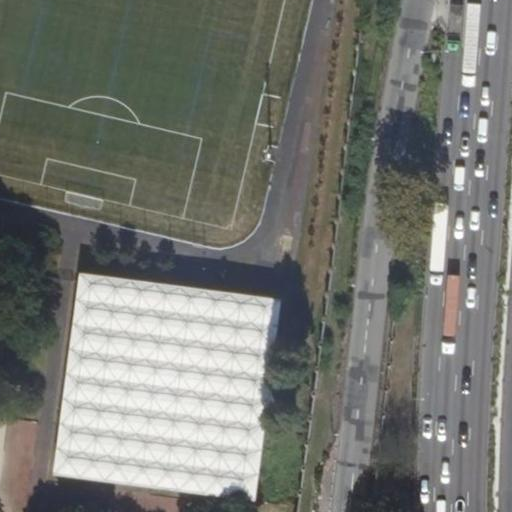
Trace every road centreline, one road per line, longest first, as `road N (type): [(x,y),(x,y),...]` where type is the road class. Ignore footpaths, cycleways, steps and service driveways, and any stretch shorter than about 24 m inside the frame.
road 1 (trunk): [(421,0),(386,167),(346,511)]
road 2 (trunk): [(478,0),(443,511)]
